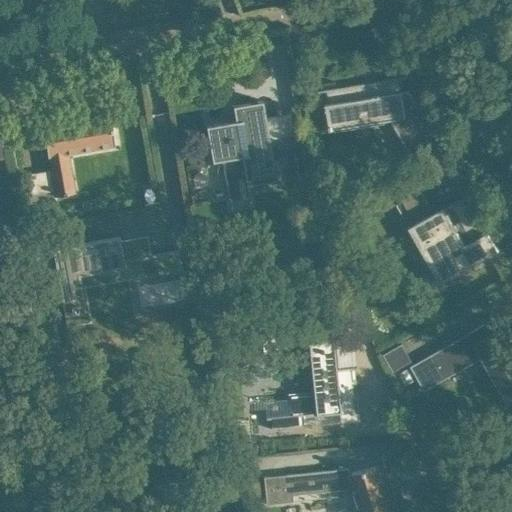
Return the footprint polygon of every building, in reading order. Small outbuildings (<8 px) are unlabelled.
[(365,85),(365,83),(319,90),(320,92),(329,90),(331,103),(327,103),(331,128),(394,118),(402,131),(412,125),(421,142),(408,149),(409,151),(435,136),(409,90),(401,91),(399,78),(407,77),(407,76),(378,81),(379,83),(365,85)] [(230,200),(249,197),(247,184),(278,179),(279,185),(281,185),(277,161),(273,162),(262,100),(233,105),(236,123),(229,124),(229,122),(227,122),(227,124),(206,128),(213,163),(223,161),(230,200)] [(41,121),(53,196),(75,192),(69,153),(114,146),(107,110),(103,110),(102,106),(84,109),(84,114),(41,121)] [(291,113),(274,112),(272,138),(290,139),(291,113)] [(40,139),(38,127),(22,131),(25,142),(40,139)] [(9,185),(0,186),(0,219),(14,217),(9,185)] [(415,189),(401,197),(408,210),(422,203),(416,191),(415,189)] [(410,226),(442,282),(500,249),(488,229),(480,234),(473,221),(481,216),(468,194),(410,226)] [(339,229),(321,239),(339,270),(356,261),(339,229)] [(63,308),(65,308),(71,307),(71,310),(77,309),(77,306),(83,305),(81,295),(82,295),(80,284),(125,275),(123,261),(124,261),(123,260),(120,240),(119,236),(78,243),(54,248),(52,248),(56,273),(62,304),(63,308)] [(178,250),(169,251),(169,253),(172,269),(170,269),(171,271),(182,269),(178,250)] [(510,399),(511,397),(511,346),(509,342),(511,340),(498,316),(411,365),(425,390),(485,356),(510,399)] [(307,332),(312,393),(290,395),(292,414),(277,415),(270,416),(271,428),(302,425),(301,414),(339,411),(340,421),(358,420),(355,379),(351,379),(350,367),(334,368),(331,330),(307,332)] [(394,369),(415,358),(405,341),(385,352),(394,369)] [(251,455),(250,438),(235,439),(236,456),(251,455)] [(348,467),(263,476),(266,503),(293,500),(292,494),(351,488),(357,511),(398,511),(382,457),(381,457),(383,465),(375,468),(375,465),(348,473),(347,469),(348,469),(348,467)] [(248,481),(249,497),(260,496),(259,480),(257,481),(257,477),(250,478),(250,481),(248,481)]
